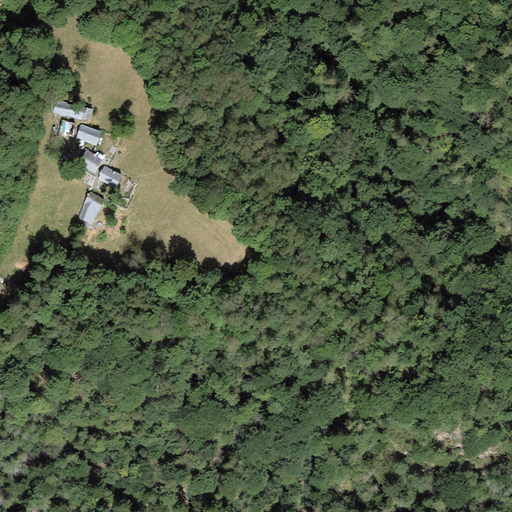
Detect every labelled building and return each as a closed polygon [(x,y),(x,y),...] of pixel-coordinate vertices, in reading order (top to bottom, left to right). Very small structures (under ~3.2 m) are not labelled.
[(93,109),(55,101),(52,113),(81,120),(81,119),(90,121),(93,109)] [(76,123),(62,120),(59,134),(73,137),(76,123)] [(101,132),(80,124),(75,138),(96,145),(101,132)] [(103,161),(87,150),(78,162),(94,173),(103,161)] [(122,175),(104,166),(102,170),(101,170),(99,174),(100,175),(98,179),(115,188),(122,175)] [(105,200),(90,192),(89,193),(87,193),(78,218),(92,224),(105,200)]
